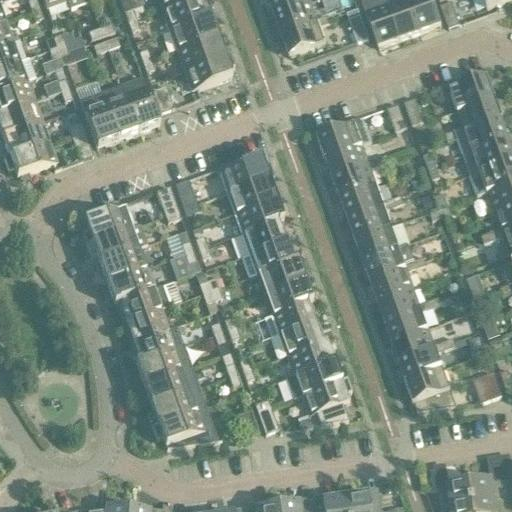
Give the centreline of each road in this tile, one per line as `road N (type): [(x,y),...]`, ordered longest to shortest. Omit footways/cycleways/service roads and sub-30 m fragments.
road 1 (residential): [(35,240),(72,191),(484,38),(511,49)]
road 2 (residential): [(103,466),(171,498),(511,446)]
road 3 (residential): [(103,466),(98,356),(35,240)]
